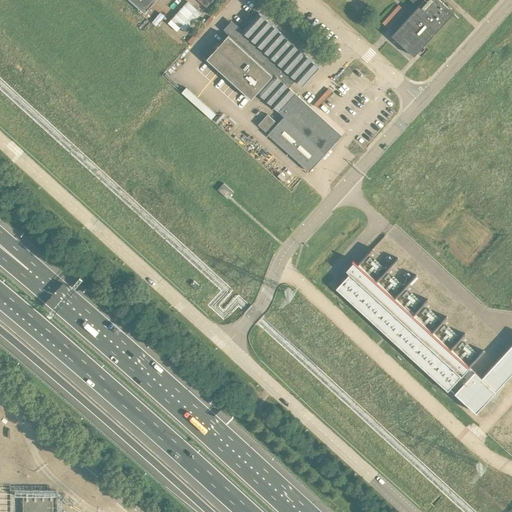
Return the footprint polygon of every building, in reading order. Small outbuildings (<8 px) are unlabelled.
[(129,0),(143,13),(154,0),(129,0)] [(181,0),(157,26),(177,44),(202,18),(181,0)] [(185,0),(203,16),(217,0),(185,0)] [(215,17),(229,0),(225,0),(212,14),(215,17)] [(424,0),(392,36),(414,56),(454,13),(439,0),(424,0)] [(121,13),(139,29),(147,20),(129,4),(121,13)] [(229,33),(275,75),(289,87),(296,80),(303,86),(319,67),(259,13),(243,30),(237,24),(229,33)] [(394,15),(379,32),(382,35),(398,18),(394,15)] [(147,20),(139,29),(152,41),(160,32),(147,20)] [(251,99),(272,76),(228,35),(206,59),(251,99)] [(289,88),(289,87),(275,75),(258,94),(284,117),(268,134),(309,172),(342,135),(289,88)] [(211,119),(215,114),(207,107),(203,112),(211,119)] [(275,121),(268,114),(258,125),(265,132),(275,121)] [(218,190),(228,199),(234,192),(224,183),(218,190)] [(335,287),(447,390),(449,388),(454,393),(474,371),(358,264),(353,260),(345,269),(349,272),(335,287)] [(191,284),(196,289),(199,286),(194,280),(191,284)] [(511,344),(481,378),(496,391),(511,373),(511,344)] [(496,391),(481,378),(474,371),(454,393),(475,413),(496,391)]
